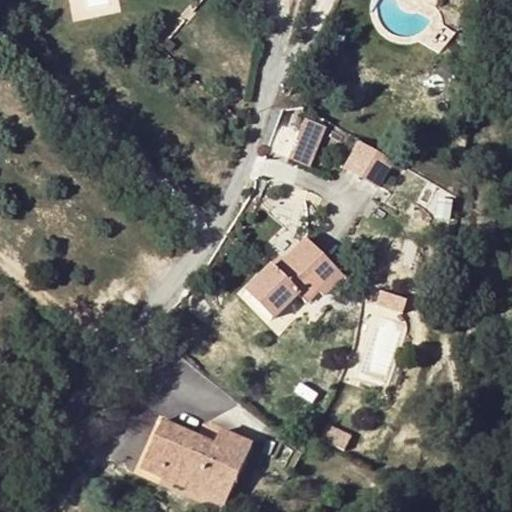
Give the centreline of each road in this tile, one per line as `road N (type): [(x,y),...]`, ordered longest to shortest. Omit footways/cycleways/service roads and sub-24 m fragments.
road 1 (residential): [(0,479),(231,199),(276,68)]
road 2 (track): [(203,234),(123,139),(0,33)]
